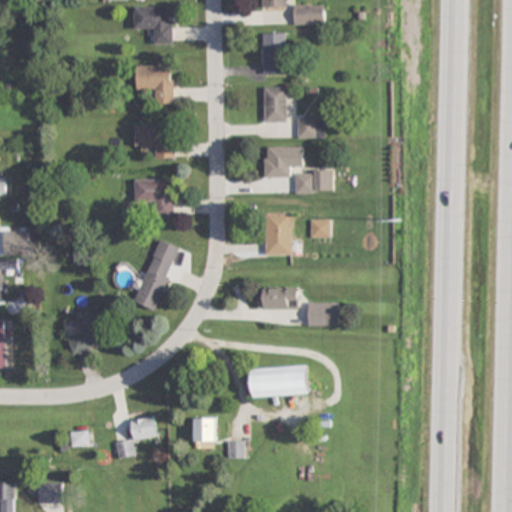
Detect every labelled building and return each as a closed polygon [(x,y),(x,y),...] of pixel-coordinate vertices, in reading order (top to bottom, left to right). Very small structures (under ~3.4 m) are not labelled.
[(262,0),(262,8),(287,8),(287,0),(262,0)] [(294,5),(294,24),(325,24),(325,5),(294,5)] [(154,44),(173,44),(173,7),(134,7),(134,31),(154,31),(154,44)] [(286,74),(286,34),(264,34),(264,74),(286,74)] [(174,65),(136,65),(136,91),(155,91),(155,103),(174,103),(174,65)] [(265,123),(287,123),(287,87),(265,87),(265,123)] [(325,118),(299,118),(299,139),(325,139),(325,118)] [(174,158),(174,125),(135,125),(135,147),(155,147),(155,158),(174,158)] [(266,178),(292,178),(292,167),(304,167),(304,147),(266,147),(266,178)] [(297,194),(334,194),(334,171),(297,171),(297,194)] [(136,180),(136,204),(155,204),(155,218),(174,218),(174,180),(136,180)] [(267,255),(294,255),(294,213),(267,213),(267,255)] [(313,220),(313,238),(331,238),(331,220),(313,220)] [(157,311),(182,248),(161,239),(136,303),(157,311)] [(14,240),(1,240),(1,254),(14,254),(14,240)] [(261,309),(300,309),(300,287),(261,287),(261,309)] [(339,303),(309,303),(309,326),(339,326),(339,303)] [(74,353),(109,343),(99,306),(77,313),(83,332),(69,336),(74,353)] [(0,369),(7,369),(7,340),(11,340),(10,320),(0,319),(0,369)] [(309,366),(253,369),(254,397),(311,394),(309,366)] [(135,440),(157,437),(155,417),(132,421),(135,440)] [(196,442),(217,442),(217,418),(196,418),(196,442)] [(72,432),(72,445),(89,445),(89,432),(72,432)] [(246,458),(246,441),(229,441),(229,458),(246,458)] [(273,471),(248,471),(248,499),(273,499),(273,471)] [(2,511),(15,511),(15,482),(0,481),(0,504),(3,505),(2,511)] [(63,482),(29,482),(29,493),(39,493),(39,503),(63,503),(63,482)]
